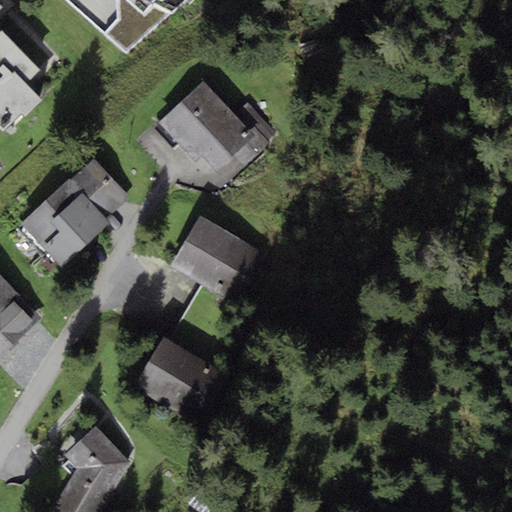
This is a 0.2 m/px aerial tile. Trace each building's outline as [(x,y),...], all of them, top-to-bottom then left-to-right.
[(186,0),(128,0),(144,15),(155,6),(171,14),(186,0)] [(0,11),(2,9),(0,6),(0,130),(3,133),(20,116),(23,119),(43,101),(27,83),(40,71),(2,31),(0,32),(0,11)] [(234,116),(203,82),(157,124),(218,189),(275,135),(248,104),(234,116)] [(92,160),(69,181),(105,219),(128,198),(92,160)] [(62,268),(109,224),(105,219),(69,181),(68,179),(20,223),(62,268)] [(258,251),(200,215),(169,266),(228,301),(258,251)] [(0,276),(0,356),(40,319),(0,276)] [(226,375),(163,338),(134,387),(197,424),(226,375)] [(99,511),(129,465),(96,427),(65,455),(77,469),(54,510),(57,511),(99,511)]
